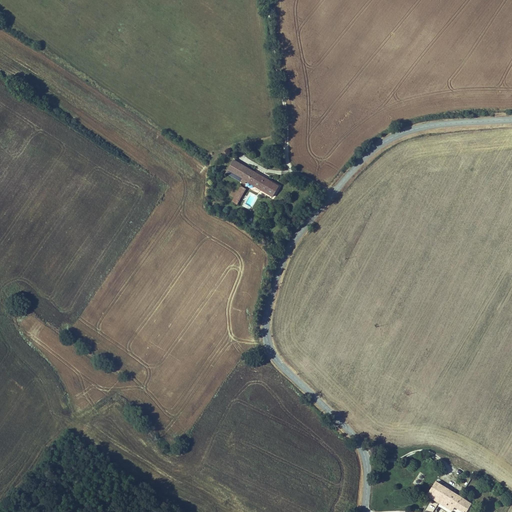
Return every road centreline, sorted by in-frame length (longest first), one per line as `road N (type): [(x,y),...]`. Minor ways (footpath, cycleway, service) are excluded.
road 1 (tertiary): [(364,511),(363,450),(266,340),(284,258),(332,193),(388,139),(433,125),(511,119)]
road 2 (track): [(270,0),(286,158),(332,193)]
